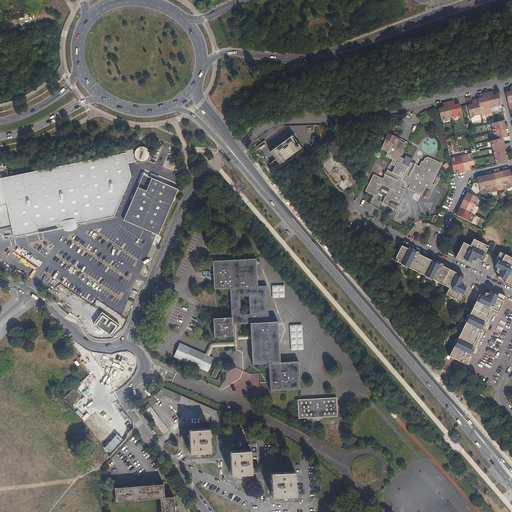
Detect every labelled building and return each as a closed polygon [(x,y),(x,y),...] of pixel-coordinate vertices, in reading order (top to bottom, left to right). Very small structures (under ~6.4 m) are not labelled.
[(493,91),(487,92),(491,108),(495,107),(502,105),(499,93),(494,95),(493,91)] [(487,92),(482,93),(483,97),(478,99),(480,110),(491,108),(487,92)] [(473,104),(468,105),(471,117),(480,115),(481,114),(480,110),(478,99),(472,100),(473,104)] [(454,100),(448,101),(452,117),(463,115),(461,107),(460,103),(454,104),(454,100)] [(443,107),(438,108),(441,120),(452,117),(448,101),(443,103),(443,107)] [(491,123),(493,131),(506,129),(504,120),(494,122),(491,123)] [(506,129),(493,131),(495,140),(502,138),(507,136),(506,129)] [(284,141),(270,152),(276,159),(270,164),(275,171),(281,166),(281,167),(303,150),(292,135),(290,132),(288,132),(281,137),(284,141)] [(400,157),(407,142),(389,133),(381,148),(388,151),(386,156),(393,159),(383,179),(374,174),(366,191),(374,195),(376,195),(377,195),(378,194),(379,192),(386,196),(382,203),(396,209),(407,188),(429,199),(435,185),(432,184),(443,164),(429,157),(428,157),(427,157),(426,157),(426,158),(425,158),(423,162),(422,161),(419,167),(411,163),(409,168),(402,164),(404,159),(400,157)] [(490,141),(492,148),(504,145),(502,138),(495,140),(490,141)] [(492,148),(494,156),(506,153),(504,145),(492,148)] [(147,149),(146,148),(145,147),(144,147),(143,147),(142,147),(141,147),(139,147),(138,148),(137,149),(136,150),(135,151),(135,152),(135,153),(135,154),(135,156),(135,157),(136,158),(136,159),(137,160),(139,161),(140,161),(142,161),(143,161),(145,161),(146,160),(147,160),(148,159),(148,158),(149,157),(149,155),(149,154),(149,152),(148,150),(147,149)] [(1,178),(11,228),(14,237),(114,217),(131,177),(128,163),(135,162),(135,160),(134,159),(134,158),(133,157),(133,156),(133,154),(133,153),(133,152),(133,149),(123,151),(123,153),(8,177),(1,178)] [(472,153),(461,156),(465,171),(470,170),(469,166),(475,164),(474,161),(472,153)] [(494,156),(496,163),(508,161),(506,153),(494,156)] [(450,158),(453,170),(458,169),(459,172),(465,171),(461,156),(450,158)] [(502,171),(505,184),(511,181),(511,177),(511,174),(510,169),(502,171)] [(494,173),(498,191),(506,189),(505,184),(502,171),(494,173)] [(490,192),(498,191),(494,173),(486,175),(490,192)] [(490,192),(486,175),(478,177),(482,194),(490,192)] [(0,229),(11,228),(1,178),(0,178),(0,229)] [(138,187),(123,220),(158,235),(178,189),(152,178),(146,191),(138,187)] [(467,192),(464,199),(473,204),(475,205),(479,198),(469,193),(467,192)] [(464,199),(460,207),(469,212),(473,204),(464,199)] [(460,207),(456,215),(468,220),(472,222),(475,215),(471,213),(469,212),(460,207)] [(482,260),(485,253),(488,247),(473,239),(470,246),(463,242),(456,258),(463,261),(464,259),(471,262),(472,260),(475,261),(476,262),(476,261),(477,258),(480,260),(482,260)] [(464,277),(457,273),(402,246),(394,261),(406,266),(405,268),(408,270),(409,268),(430,278),(429,280),(432,281),(433,280),(449,288),(446,295),(461,303),(465,295),(463,294),(466,288),(464,286),(465,284),(465,283),(465,282),(462,281),(463,278),(464,277)] [(511,258),(500,252),(496,259),(499,260),(496,267),(498,268),(497,271),(496,272),(497,273),(500,274),(499,276),(498,278),(505,281),(511,284),(511,258)] [(250,323),(251,335),(251,339),(252,364),(268,363),(270,391),(300,389),(298,362),(280,363),(278,322),(268,322),(266,286),(257,287),(256,259),(212,261),(214,289),(230,288),(231,318),(213,319),(214,337),(233,336),(233,324),(237,324),(250,323)] [(498,312),(506,296),(499,293),(498,295),(489,291),(490,290),(488,289),(486,292),(481,294),(480,294),(477,301),(468,319),(466,318),(465,321),(466,322),(456,343),(454,342),(453,345),(454,346),(449,356),(464,363),(491,308),(498,312)] [(120,325),(102,312),(94,323),(112,336),(120,325)] [(213,348),(234,346),(234,342),(211,343),(206,354),(210,356),(213,348)] [(180,343),(174,357),(208,372),(214,358),(210,356),(180,343)] [(160,400),(164,396),(211,416),(211,422),(219,422),(218,412),(163,388),(155,395),(160,400)] [(337,416),(336,398),(297,400),(298,418),(337,416)] [(169,431),(149,404),(143,408),(164,435),(169,431)] [(211,453),(210,429),(189,430),(190,454),(211,453)] [(252,474),(250,451),(229,452),(231,476),(252,474)] [(296,496),(295,472),(270,473),(272,497),(296,496)] [(160,498),(164,498),(163,484),(114,488),(115,501),(160,498)] [(164,498),(160,498),(161,511),(174,511),(174,497),(164,498)]
